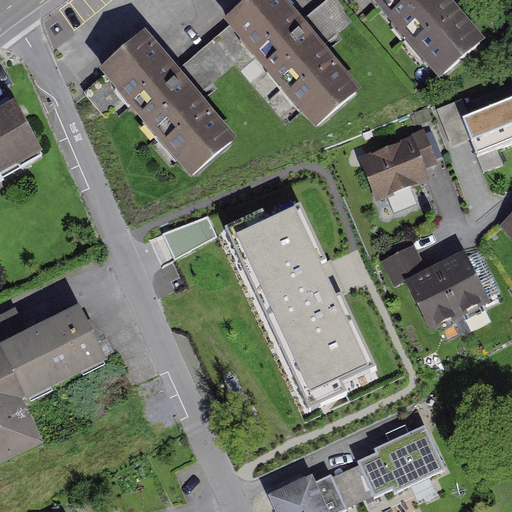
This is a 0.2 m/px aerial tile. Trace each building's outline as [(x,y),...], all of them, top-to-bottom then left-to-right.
[(267,0),(231,31),(231,32),(323,137),(370,96),(285,0),(267,0)] [(351,18),(336,0),(329,0),(306,18),(322,39),(351,18)] [(459,0),(371,0),(448,88),(498,44),(459,0)] [(153,36),(106,78),(198,183),(245,142),(182,69),(153,36)] [(18,107),(0,116),(0,188),(48,161),(18,107)] [(429,133),(362,161),(380,206),(448,178),(429,133)] [(373,320),(304,207),(265,231),(277,251),(253,265),(310,359),(373,320)] [(421,246),(386,262),(400,292),(414,285),(439,337),(500,308),(474,253),(434,271),(421,246)] [(87,312),(0,355),(0,472),(48,448),(30,412),(116,369),(87,312)] [(449,469),(431,429),(344,468),(362,508),(449,469)] [(344,468),(274,501),(278,511),(351,511),(362,508),(344,468)]
